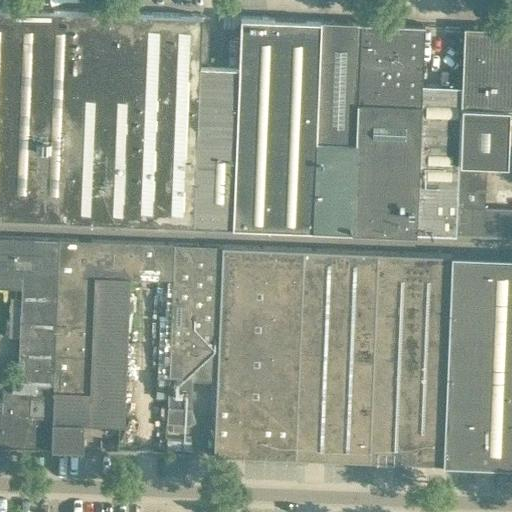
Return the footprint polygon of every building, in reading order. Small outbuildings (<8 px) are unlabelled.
[(0,214),(231,224),(237,64),(207,63),(207,55),(199,55),(201,13),(55,7),(52,7),(52,9),(23,8),(24,6),(0,5),(0,214)] [(231,224),(311,227),(319,18),(240,15),(238,65),(237,64),(231,224)] [(311,227),(351,228),(359,20),(346,19),(346,21),(332,20),(332,19),(319,18),(311,227)] [(351,228),(415,231),(421,83),(423,22),(420,22),(420,25),(404,24),(404,22),(359,20),(351,228)] [(461,69),(461,84),(460,104),(508,106),(511,106),(511,25),(463,24),(461,69)] [(446,84),(461,84),(461,69),(447,68),(446,84)] [(455,233),(460,104),(461,84),(446,84),(421,83),(415,231),(455,233)] [(460,104),(455,233),(511,234),(511,205),(484,205),(486,162),(506,163),(508,106),(460,104)] [(0,234),(0,285),(7,286),(21,286),(21,299),(20,309),(19,334),(55,336),(57,288),(59,237),(0,234)] [(50,446),(66,446),(83,447),(84,421),(119,423),(125,276),(172,278),(173,241),(59,237),(57,288),(55,336),(54,352),(53,383),(52,392),(50,446)] [(192,377),(216,378),(221,243),(173,241),(172,278),(166,421),(191,422),(192,377)] [(213,452),(293,455),(301,246),(221,243),(216,378),(213,452)] [(293,455),(369,459),(378,249),(301,246),(293,455)] [(369,459),(442,462),(451,252),(378,249),(369,459)] [(511,254),(451,252),(442,462),(511,464),(511,254)] [(7,286),(7,296),(20,296),(21,287),(7,286)] [(17,381),(53,383),(54,352),(19,350),(17,381)] [(0,443),(15,444),(16,410),(29,411),(30,390),(2,388),(1,399),(0,398),(0,443)] [(16,410),(15,444),(50,446),(52,392),(30,391),(29,411),(16,410)]
